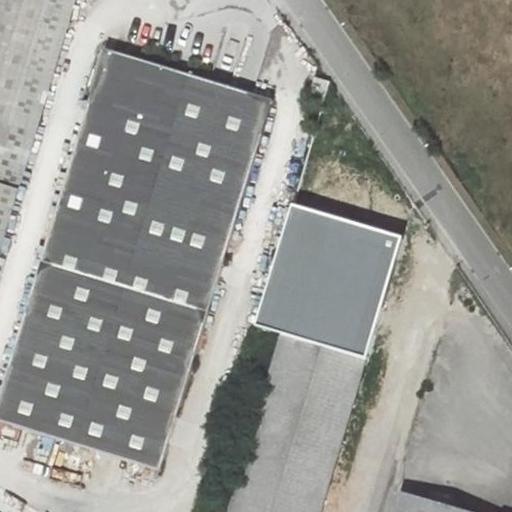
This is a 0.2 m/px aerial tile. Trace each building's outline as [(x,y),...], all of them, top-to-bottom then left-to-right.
[(0,0),(0,121),(11,125),(34,131),(74,0),(0,0)] [(209,81),(105,49),(0,395),(0,421),(61,440),(93,449),(159,470),(271,100),(249,93),(244,107),(205,95),(209,81)] [(328,83),(314,79),(308,102),(322,107),(328,83)] [(249,93),(209,81),(205,95),(244,107),(249,93)] [(341,98),(337,93),(332,96),(336,102),(341,98)] [(0,148),(3,149),(11,125),(0,121),(0,148)] [(0,243),(16,190),(0,184),(0,243)] [(321,506),(364,360),(283,337),(239,481),(321,506)] [(93,449),(61,440),(58,451),(89,460),(93,449)] [(80,490),(89,460),(58,451),(49,479),(80,490)] [(239,481),(229,511),(319,511),(321,506),(239,481)] [(453,511),(402,497),(397,511),(453,511)]
